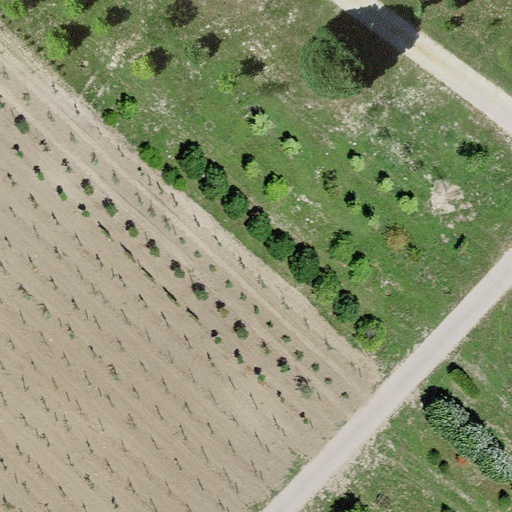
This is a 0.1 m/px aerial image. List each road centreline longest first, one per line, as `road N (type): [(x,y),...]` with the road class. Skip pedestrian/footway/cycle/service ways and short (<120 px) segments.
road 1 (track): [(279,511),(511,259)]
road 2 (track): [(511,121),(353,0)]
